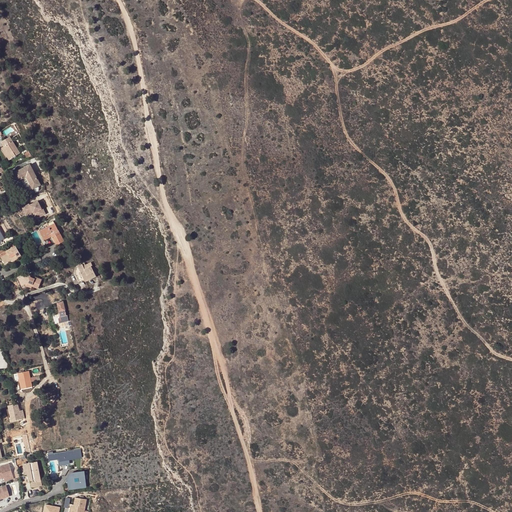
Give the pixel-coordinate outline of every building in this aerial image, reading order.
[(11,126),(4,131),(7,135),(14,130),(11,126)] [(3,140),(6,145),(11,154),(9,155),(11,159),(21,152),(12,136),(3,140)] [(40,185),(30,164),(14,173),(18,180),(20,179),(27,192),(40,185)] [(26,214),(32,211),(36,219),(45,214),(40,203),(39,204),(38,201),(30,205),(29,204),(22,207),(26,214)] [(26,215),(32,213),(35,219),(36,219),(32,211),(26,214),(26,215)] [(64,241),(54,223),(39,231),(43,238),(51,234),(52,237),(56,245),(64,241)] [(16,246),(0,254),(0,255),(6,266),(12,262),(11,261),(17,258),(21,256),(16,246)] [(91,263),(86,266),(83,267),(82,265),(78,267),(74,271),(74,274),(77,281),(83,279),(84,280),(84,281),(95,275),(92,269),(92,268),(93,267),(91,263)] [(17,279),(21,290),(26,288),(25,286),(30,288),(30,287),(36,289),(40,281),(34,278),(33,280),(28,278),(27,274),(17,279)] [(68,317),(67,315),(64,301),(57,303),(58,309),(50,311),(53,325),(69,321),(68,317)] [(28,370),(12,374),(14,382),(18,381),(20,381),(21,389),(32,386),(28,370)] [(50,387),(50,388),(44,389),(45,396),(48,396),(49,397),(56,396),(55,388),(52,388),(52,386),(50,387)] [(18,403),(8,405),(12,421),(22,419),(18,403)] [(80,448),(53,452),(54,456),(59,455),(61,463),(69,462),(68,457),(81,455),(80,448)] [(37,461),(26,464),(29,474),(32,487),(42,485),(37,461)] [(0,478),(2,478),(4,482),(11,480),(12,479),(7,464),(0,466),(0,478)] [(67,476),(69,477),(70,486),(85,484),(83,469),(70,471),(67,476)] [(7,487),(0,489),(0,500),(11,497),(7,487)] [(84,511),(87,500),(84,499),(84,497),(80,496),(79,498),(75,497),(74,505),(72,511),(84,511)]
